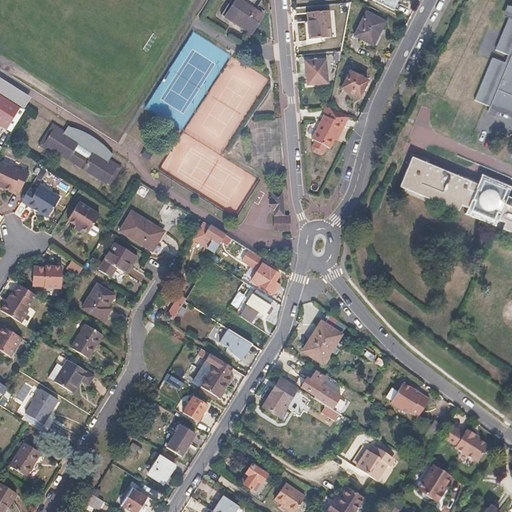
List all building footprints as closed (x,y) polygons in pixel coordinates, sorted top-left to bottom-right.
[(240,0),(229,0),(220,15),(247,32),(260,13),(249,6),(240,0)] [(372,0),(389,8),(393,0),(372,0)] [(511,2),(494,51),(506,56),(503,64),(491,59),(473,102),(489,108),(511,117),(511,2)] [(328,10),(308,12),(310,39),(330,37),(328,10)] [(385,22),(366,12),(354,36),(368,43),(371,38),(376,41),(385,22)] [(326,60),(305,61),(307,84),(328,83),(326,60)] [(368,80),(351,72),(342,88),(359,97),(368,80)] [(0,77),(0,93),(22,108),(30,96),(0,77)] [(0,96),(0,125),(5,129),(19,108),(0,96)] [(326,115),(324,114),(312,138),(316,140),(313,145),(313,150),(320,154),(324,150),(326,145),(331,148),(336,138),(334,137),(337,131),(341,133),(345,124),(343,123),(348,115),(331,107),(330,107),(326,115)] [(51,124),(50,126),(61,133),(63,131),(51,124)] [(50,126),(48,128),(52,130),(60,135),(61,133),(50,126)] [(52,130),(48,128),(37,146),(41,149),(52,130)] [(60,135),(52,130),(41,149),(45,151),(47,147),(77,165),(82,158),(72,151),(74,148),(76,145),(60,135)] [(74,148),(72,151),(82,158),(84,155),(74,148)] [(82,158),(77,165),(106,183),(115,168),(106,163),(90,153),(88,157),(86,160),(82,158)] [(108,159),(107,162),(119,170),(121,167),(108,159)] [(411,161),(399,188),(460,212),(462,206),(469,208),(467,215),(497,227),(499,221),(507,224),(504,230),(511,233),(511,200),(508,199),(511,188),(511,186),(482,175),(477,187),(411,161)] [(107,162),(106,163),(115,168),(119,171),(119,170),(107,162)] [(18,172),(6,166),(0,175),(0,187),(9,192),(10,190),(17,193),(26,172),(19,169),(18,172)] [(119,171),(115,168),(106,183),(110,185),(119,171)] [(34,192),(29,189),(20,202),(32,209),(33,208),(38,211),(37,213),(45,217),(57,199),(50,195),(51,193),(38,185),(34,192)] [(272,198),(270,199),(270,211),(273,211),(275,218),(273,230),(289,231),(289,216),(283,215),(282,193),(272,193),(272,198)] [(58,197),(57,199),(45,217),(46,218),(59,198),(58,197)] [(166,199),(156,215),(193,238),(198,229),(203,221),(196,217),(193,215),(183,209),(166,199)] [(98,216),(78,203),(67,220),(75,225),(80,228),(87,233),(98,216)] [(163,232),(130,213),(119,232),(151,251),(163,232)] [(199,213),(196,217),(203,221),(212,227),(214,223),(199,213)] [(198,229),(205,233),(203,236),(218,245),(225,235),(212,227),(203,221),(198,229)] [(136,258),(114,244),(97,271),(108,277),(113,268),(123,274),(129,263),(132,265),(136,258)] [(263,259),(254,254),(248,263),(256,268),(263,259)] [(82,268),(70,260),(65,268),(78,275),(81,269),(82,268)] [(279,276),(261,265),(251,282),(274,295),(279,287),(274,283),(279,276)] [(45,269),(34,269),(33,287),(44,287),(44,289),(60,289),(61,268),(45,268),(45,269)] [(114,296),(96,285),(82,309),(102,322),(107,314),(104,312),(114,296)] [(5,304),(3,303),(0,308),(0,313),(18,324),(26,312),(24,311),(33,296),(17,286),(12,294),(10,292),(6,299),(7,300),(5,304)] [(166,293),(160,290),(153,302),(159,305),(166,293)] [(254,290),(252,295),(269,305),(271,300),(254,290)] [(251,295),(246,303),(248,304),(258,310),(265,314),(269,306),(269,305),(252,295),(251,295)] [(185,300),(178,296),(167,314),(174,318),(183,304),(185,300)] [(258,310),(248,304),(241,317),(251,323),(258,310)] [(342,336),(321,323),(303,352),(323,364),(342,336)] [(102,336),(84,325),(70,348),(87,359),(102,336)] [(0,352),(8,358),(19,339),(0,327),(0,352)] [(228,330),(219,345),(231,352),(229,354),(240,361),(244,353),(246,354),(252,345),(228,330)] [(86,373),(67,361),(54,383),(71,393),(79,380),(81,381),(86,373)] [(218,397),(230,376),(213,366),(201,387),(218,397)] [(311,381),(308,379),(307,380),(303,385),(302,387),(316,396),(321,387),(320,386),(325,378),(317,373),(311,381)] [(298,382),(303,385),(307,380),(302,376),(298,382)] [(297,388),(281,377),(263,408),(279,418),(297,388)] [(316,396),(314,398),(327,406),(333,410),(341,397),(323,385),(321,387),(316,396)] [(398,393),(392,403),(391,405),(409,416),(411,414),(419,420),(430,402),(422,396),(420,398),(411,393),(413,390),(411,389),(411,387),(408,386),(406,386),(404,385),(398,393)] [(58,401),(40,389),(25,414),(43,425),(58,401)] [(398,393),(393,390),(387,399),(392,403),(398,393)] [(413,390),(411,393),(420,398),(422,396),(413,390)] [(197,421),(207,405),(192,396),(182,412),(197,421)] [(311,396),(307,402),(323,412),(327,406),(314,398),(311,396)] [(443,428),(436,422),(425,438),(433,443),(443,428)] [(194,434),(180,424),(166,446),(181,455),(194,434)] [(457,424),(445,439),(456,447),(454,449),(477,466),(492,447),(483,440),(479,437),(480,435),(472,428),(468,433),(457,424)] [(138,446),(132,442),(125,453),(131,457),(138,446)] [(41,454),(23,443),(9,466),(26,477),(41,454)] [(371,453),(368,451),(356,468),(374,480),(385,463),(389,465),(393,457),(376,446),(371,453)] [(174,465),(159,456),(147,475),(162,484),(174,465)] [(254,465),(253,464),(247,473),(251,476),(245,484),(252,489),(255,484),(259,487),(262,482),(263,483),(272,468),(264,463),(264,464),(257,460),(254,465)] [(454,476),(436,465),(420,490),(424,493),(424,496),(430,500),(434,499),(438,501),(439,500),(441,502),(446,493),(444,492),(448,486),(454,476)] [(251,476),(247,473),(242,482),(245,484),(251,476)] [(282,475),(271,491),(278,495),(276,498),(284,503),(289,507),(287,510),(290,511),(295,511),(306,495),(286,483),(288,479),(282,475)] [(14,495),(0,484),(0,510),(3,506),(2,505),(4,503),(7,505),(14,495)] [(353,511),(363,498),(347,488),(337,502),(334,499),(325,511),(353,511)] [(136,511),(145,498),(130,489),(121,504),(132,511),(136,511)] [(102,500),(92,494),(86,503),(96,510),(102,500)] [(235,511),(240,506),(223,495),(212,510),(214,511),(235,511)]
